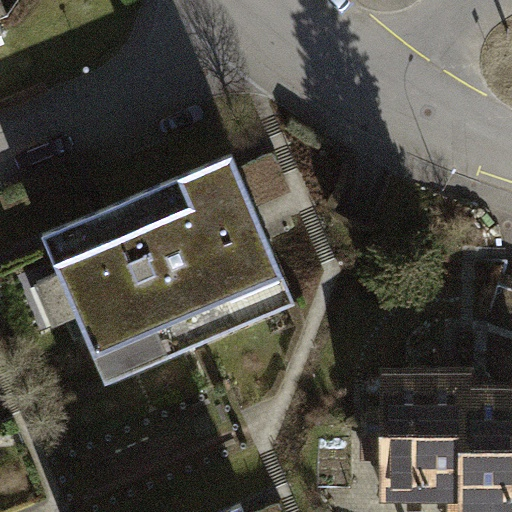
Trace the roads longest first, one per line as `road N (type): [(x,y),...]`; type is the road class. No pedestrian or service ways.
road 1 (residential): [(290,32),(0,157)]
road 2 (residential): [(290,32),(385,96),(511,153)]
